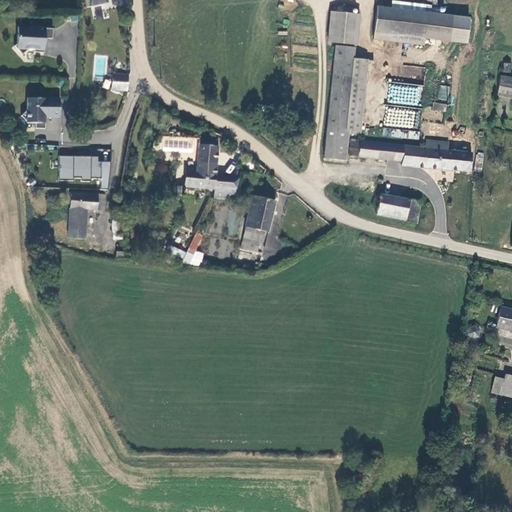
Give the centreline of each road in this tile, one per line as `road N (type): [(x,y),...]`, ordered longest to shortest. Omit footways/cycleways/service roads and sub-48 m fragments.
road 1 (unclassified): [(150,80),(222,122),(354,221),(511,259)]
road 2 (track): [(312,196),(320,12),(328,0)]
road 3 (unknown): [(438,242),(431,197),(416,179),(385,167),(336,169),(315,155)]
